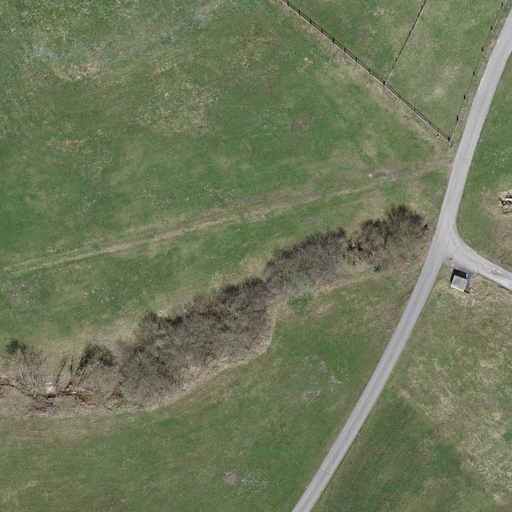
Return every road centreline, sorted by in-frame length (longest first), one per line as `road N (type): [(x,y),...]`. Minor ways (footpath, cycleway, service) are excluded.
road 1 (unclassified): [(444,243),(292,511)]
road 2 (unclassified): [(511,31),(450,192),(444,243)]
